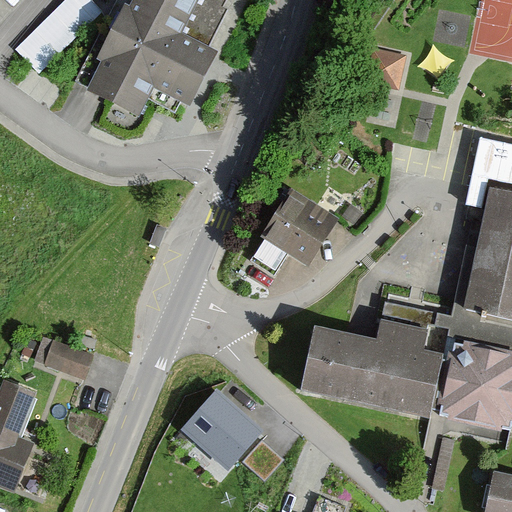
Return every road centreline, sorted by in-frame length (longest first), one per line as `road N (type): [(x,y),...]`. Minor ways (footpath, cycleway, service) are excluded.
road 1 (residential): [(405,511),(207,322),(180,315)]
road 2 (residential): [(0,92),(68,141),(112,159),(201,152),(238,158)]
road 3 (tertiary): [(99,511),(180,315)]
road 4 (tertiary): [(238,158),(295,0)]
road 5 (tertiary): [(180,315),(238,158)]
